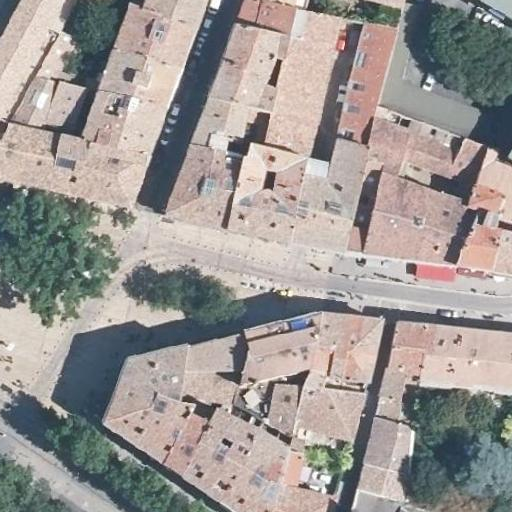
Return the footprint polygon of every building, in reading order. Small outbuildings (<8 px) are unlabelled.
[(20,0),(0,37),(0,139),(39,68),(62,27),(76,0),(20,0)] [(95,0),(76,0),(62,27),(78,32),(95,0)] [(147,0),(148,1),(146,5),(144,9),(131,5),(129,8),(131,9),(193,32),(191,35),(194,37),(203,13),(208,0),(147,0)] [(282,48),(290,11),(255,0),(244,0),(239,16),(234,30),(282,48)] [(374,31),(394,37),(404,1),(403,0),(255,0),(290,11),(301,13),(302,5),(293,3),(293,0),(351,0),(379,10),(374,31)] [(511,0),(473,0),(511,23),(511,149),(507,158),(511,161),(511,0)] [(379,104),(481,145),(492,116),(397,79),(417,5),(404,1),(394,37),(379,104)] [(94,29),(91,37),(117,46),(182,70),(188,54),(194,37),(191,35),(193,32),(131,9),(121,38),(94,29)] [(305,163),(337,22),(301,13),(290,11),(282,48),(278,67),(276,82),(272,97),(266,125),(259,153),(305,163)] [(78,32),(62,27),(39,68),(55,74),(78,32)] [(342,255),(379,104),(394,37),(374,31),(360,28),(325,184),(301,179),(286,245),(319,251),(342,255)] [(269,65),(278,67),(282,48),(234,30),(222,61),(221,66),(246,76),(250,73),(265,78),(269,65)] [(93,76),(89,86),(101,90),(167,114),(173,95),(182,70),(117,46),(110,68),(102,65),(99,71),(108,74),(105,81),(93,76)] [(207,103),(266,125),(272,97),(262,93),(265,78),(250,73),(246,76),(221,66),(207,103)] [(55,74),(39,68),(0,139),(0,177),(58,191),(107,202),(132,208),(149,160),(79,135),(72,132),(89,86),(69,79),(55,74)] [(73,69),(69,79),(89,86),(93,76),(73,69)] [(81,130),(79,135),(149,160),(158,138),(167,114),(101,90),(86,133),(81,130)] [(223,150),(242,154),(243,150),(259,153),(266,125),(207,103),(197,130),(187,157),(218,163),(223,150)] [(475,186),(485,146),(481,145),(379,104),(342,255),(404,262),(454,268),(482,190),(475,186)] [(482,190),(492,162),(496,150),(485,146),(475,186),(482,190)] [(259,153),(243,150),(242,154),(240,168),(226,231),(255,237),(286,245),(301,179),(305,163),(259,153)] [(213,228),(226,231),(240,168),(218,163),(187,157),(164,216),(191,223),(213,228)] [(508,218),(511,207),(511,169),(492,162),(482,190),(501,196),(494,215),(508,220),(508,218)] [(501,196),(482,190),(454,268),(471,271),(489,274),(508,220),(494,215),(501,196)] [(511,219),(508,218),(508,220),(489,274),(508,277),(511,277),(511,219)] [(226,404),(260,422),(288,437),(300,389),(311,346),(319,313),(284,322),(241,333),(244,345),(244,347),(244,348),(244,350),(244,351),(226,404)] [(331,314),(319,313),(311,346),(334,351),(343,316),(331,314)] [(334,351),(311,346),(300,389),(335,390),(337,378),(365,380),(378,319),(360,317),(343,316),(334,351)] [(377,396),(398,401),(404,380),(447,385),(447,383),(490,389),(492,391),(511,393),(511,334),(495,333),(422,325),(392,322),(385,367),(377,396)] [(219,401),(216,412),(223,414),(226,404),(244,351),(244,350),(244,348),(244,347),(244,345),(241,333),(217,339),(184,346),(178,397),(183,397),(183,393),(219,401)] [(116,380),(177,403),(178,397),(184,346),(157,352),(123,360),(116,380)] [(337,378),(335,390),(362,392),(365,380),(337,378)] [(126,440),(161,463),(187,414),(192,406),(177,403),(116,380),(101,420),(104,425),(126,440)] [(300,389),(288,437),(285,447),(285,451),(302,455),(306,439),(302,438),(304,428),(349,439),(352,429),(362,392),(335,390),(300,389)] [(372,417),(413,427),(416,406),(407,404),(398,401),(377,396),(376,402),(372,417)] [(407,404),(416,406),(417,398),(409,396),(407,404)] [(170,469),(180,475),(212,410),(202,408),(200,413),(201,415),(201,417),(200,419),(199,421),(187,414),(161,463),(170,469)] [(219,501),(254,429),(223,414),(216,412),(212,410),(180,475),(199,488),(219,501)] [(413,427),(372,417),(371,423),(367,439),(411,450),(413,427)] [(285,447),(256,430),(254,429),(219,501),(235,511),(267,511),(270,508),(271,506),(271,505),(272,503),(272,501),(285,451),(285,447)] [(411,450),(367,439),(366,441),(361,462),(407,473),(411,450)] [(302,455),(285,451),(272,501),(272,503),(271,505),(271,506),(270,508),(267,511),(329,511),(333,497),(304,489),(310,463),(329,467),(330,462),(302,455)] [(355,487),(405,501),(407,473),(361,462),(359,470),(355,487)] [(443,511),(405,501),(355,487),(348,511),(443,511)]
